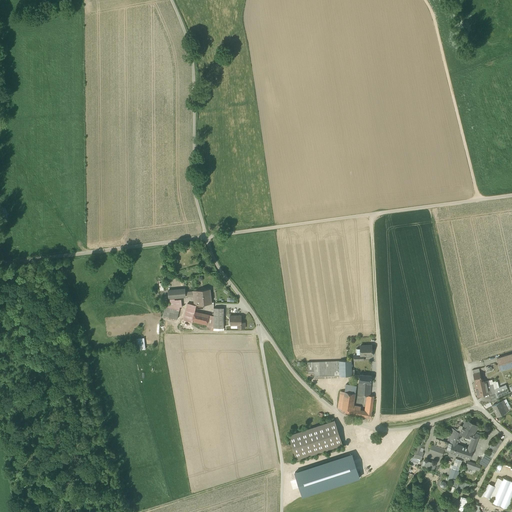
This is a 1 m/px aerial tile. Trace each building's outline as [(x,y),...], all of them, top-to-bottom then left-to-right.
[(168,290),(169,298),(185,296),(185,289),(168,290)] [(195,305),(196,305),(211,303),(210,290),(193,291),(193,296),(194,298),(195,305)] [(194,312),(195,312),(196,305),(195,305),(187,303),(184,320),(192,322),(194,312)] [(163,316),(177,319),(179,308),(179,306),(175,307),(171,306),(166,305),(163,316)] [(214,328),(224,328),(224,308),(214,308),(214,316),(214,327),(214,328)] [(194,312),(192,322),(207,325),(209,315),(195,312),(194,312)] [(238,325),(241,325),(242,322),(242,318),(240,316),(230,316),(230,317),(229,318),(231,320),(231,321),(229,322),(230,323),(230,325),(231,325),(238,325)] [(144,338),(136,339),(137,346),(139,346),(139,350),(146,350),(144,338)] [(361,355),(363,355),(370,355),(372,353),(371,345),(360,345),(360,348),(361,354),(361,355)] [(511,353),(497,358),(500,370),(511,366),(511,353)] [(351,360),(339,361),(339,375),(339,376),(352,376),(351,370),(351,360)] [(339,361),(319,362),(320,376),(339,375),(339,361)] [(314,376),(320,376),(319,362),(308,362),(308,371),(314,371),(314,376)] [(489,393),(486,381),(483,382),(483,379),(481,380),(480,372),(473,374),(475,383),(476,388),(478,396),(489,393)] [(359,382),(371,383),(371,375),(360,374),(359,382)] [(489,380),(486,381),(489,393),(495,392),(496,396),(503,393),(508,390),(506,384),(499,387),(494,389),(493,384),(490,385),(489,380)] [(494,389),(499,387),(497,381),(496,382),(496,381),(493,382),(492,380),(489,380),(490,385),(493,384),(494,389)] [(367,395),(370,396),(371,383),(359,382),(358,394),(367,395)] [(346,384),(345,392),(355,394),(356,386),(346,384)] [(344,413),(360,416),(361,410),(360,410),(353,409),(353,405),(355,394),(345,392),(342,411),(344,413)] [(492,406),(497,416),(506,412),(501,402),(492,406)] [(455,454),(469,460),(473,450),(468,448),(456,444),(459,437),(460,437),(461,434),(466,436),(471,439),(470,442),(475,444),(479,435),(474,432),(478,426),(466,420),(463,427),(460,432),(457,431),(456,431),(449,452),(455,454)] [(289,435),(296,459),(342,444),(334,421),(289,435)] [(452,428),(447,442),(443,440),(436,438),(434,445),(445,449),(444,451),(449,452),(456,431),(452,428)] [(490,451),(494,454),(498,449),(497,449),(502,441),(499,438),(493,446),(492,445),(489,450),(490,451)] [(429,452),(442,456),(444,450),(431,446),(429,452)] [(414,457),(421,459),(423,453),(419,452),(420,450),(417,449),(414,457)] [(352,454),(295,472),(302,496),(360,478),(352,454)] [(486,467),(492,458),(488,455),(485,454),(479,463),(486,467)] [(450,473),(457,475),(458,471),(462,460),(456,458),(453,466),(452,469),(450,473)] [(434,463),(428,461),(425,467),(432,470),(434,463)] [(465,467),(472,470),(473,469),(475,464),(468,461),(465,467)] [(459,472),(458,471),(457,475),(450,473),(452,469),(451,469),(447,480),(452,482),(453,479),(456,480),(459,472)] [(495,498),(502,480),(498,478),(494,486),(490,496),(495,498)] [(493,502),(508,509),(511,498),(511,481),(503,478),(502,480),(495,498),(493,502)] [(450,490),(454,492),(458,480),(456,480),(453,479),(452,482),(450,490)] [(472,489),(475,486),(459,481),(456,489),(457,490),(464,492),(465,490),(472,489)] [(490,496),(494,486),(489,483),(488,485),(489,485),(483,495),(489,499),(490,496)] [(488,485),(486,484),(480,495),(483,497),(483,495),(489,485),(488,485)] [(458,510),(463,511),(464,511),(468,498),(462,497),(460,501),(459,506),(458,510)]
